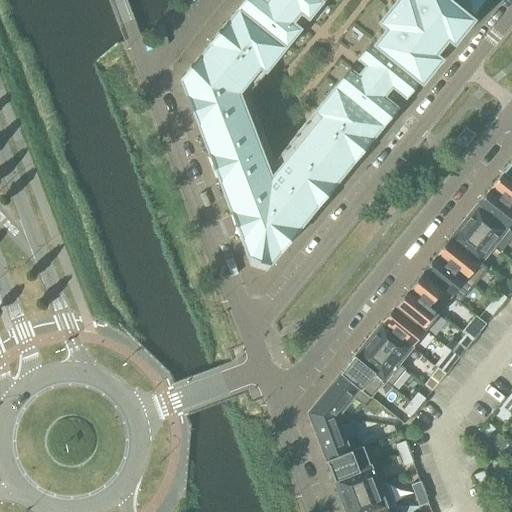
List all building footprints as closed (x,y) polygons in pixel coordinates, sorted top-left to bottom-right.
[(243,0),(238,7),(286,46),(301,28),(300,26),(304,22),(307,17),(309,19),(324,0),(323,0),(243,0)] [(372,39),(420,78),(473,14),(455,0),(390,0),(377,17),(385,23),(372,39)] [(455,0),(473,14),(483,1),(489,1),(489,0),(455,0)] [(309,215),(383,124),(335,85),(314,111),(320,115),(272,175),(240,92),(260,67),(266,71),(286,46),(238,7),(181,78),(211,157),(207,158),(215,178),(218,177),(225,195),(223,196),(229,212),(232,211),(239,231),(241,237),(239,238),(250,267),(266,272),(311,217),(309,215)] [(350,67),(335,85),(383,124),(398,106),(391,100),(395,96),(398,91),(405,97),(420,78),(372,39),(357,58),(358,59),(355,63),(351,68),(350,67)] [(476,135),(466,127),(456,139),(466,147),(476,135)] [(511,160),(503,171),(511,178),(511,160)] [(490,188),(511,205),(511,178),(503,171),(503,172),(496,181),(491,188),(490,188)] [(481,209),(507,229),(511,222),(511,205),(490,188),(489,189),(484,196),(476,205),(481,209)] [(511,237),(511,232),(507,229),(481,209),(476,205),(469,214),(463,222),(493,246),(493,247),(500,253),(511,237)] [(493,246),(463,222),(457,229),(449,239),(479,263),(480,262),(493,247),(493,246)] [(436,255),(473,286),(487,268),(480,262),(479,263),(449,239),(442,248),(436,255)] [(422,272),(452,297),(459,303),(473,286),(436,255),(435,256),(430,263),(422,272)] [(409,288),(409,289),(439,313),(452,297),(422,272),(415,282),(409,288)] [(395,306),(425,330),(439,313),(409,289),(401,298),(396,305),(395,306)] [(499,292),(492,301),(500,307),(507,298),(499,292)] [(500,307),(492,301),(485,310),(493,316),(500,307)] [(382,322),(381,323),(411,347),(425,330),(395,306),(387,315),(382,322)] [(368,339),(398,364),(398,363),(411,347),(381,323),(380,324),(368,339)] [(469,323),(462,332),(473,341),(480,332),(469,323)] [(466,350),(473,341),(462,332),(454,341),(465,350),(466,350)] [(406,369),(398,363),(398,364),(368,339),(354,356),(384,380),(384,381),(391,387),(406,369)] [(371,397),(384,381),(384,380),(354,356),(354,357),(349,362),(341,373),(371,397)] [(435,366),(445,375),(452,366),(453,365),(442,357),(435,366)] [(427,375),(438,383),(439,383),(445,375),(435,366),(427,375)] [(333,382),(309,413),(336,417),(353,396),(364,405),(371,397),(341,373),(339,376),(333,382)] [(418,393),(411,402),(418,408),(425,399),(418,393)] [(511,414),(511,399),(508,397),(501,406),(511,414)] [(411,417),(418,408),(411,402),(403,411),(411,417)] [(511,414),(501,406),(494,414),(494,415),(505,423),(511,414)] [(346,442),(336,417),(309,413),(322,449),(326,457),(327,460),(363,446),(359,436),(346,442)] [(488,423),(487,422),(480,432),(488,438),(495,429),(488,423)] [(396,445),(400,455),(409,452),(405,441),(404,441),(396,445)] [(334,479),(334,480),(371,466),(363,446),(327,460),(330,469),(334,479)] [(409,452),(400,455),(404,466),(413,463),(413,462),(409,452)] [(342,501),(378,487),(378,486),(371,466),(334,480),(338,490),(342,501)] [(487,480),(484,471),(472,476),(476,484),(476,485),(487,480)] [(415,496),(424,492),(420,481),(411,485),(415,496)] [(346,511),(372,511),(395,503),(387,482),(378,486),(378,487),(342,501),(346,511)] [(419,506),(428,503),(429,503),(424,492),(415,496),(419,506)] [(484,506),(486,511),(493,511),(499,510),(495,501),(484,506)] [(398,511),(395,503),(372,511),(398,511)]
